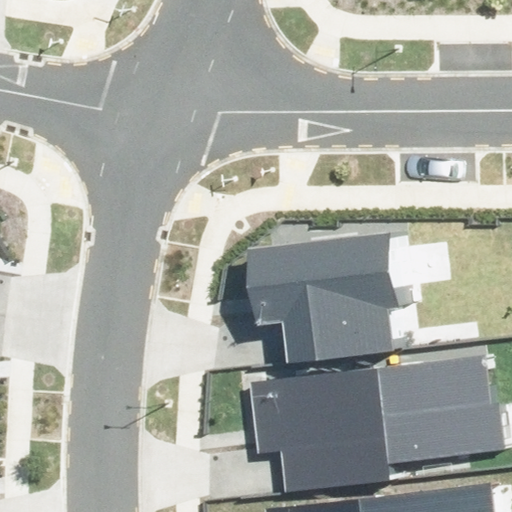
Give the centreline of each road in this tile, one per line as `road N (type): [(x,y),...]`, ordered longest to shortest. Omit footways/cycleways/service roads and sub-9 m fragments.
road 1 (residential): [(161,112),(118,263),(103,511)]
road 2 (residential): [(161,112),(511,109)]
road 3 (residential): [(0,78),(161,112)]
road 4 (residential): [(215,0),(161,112)]
